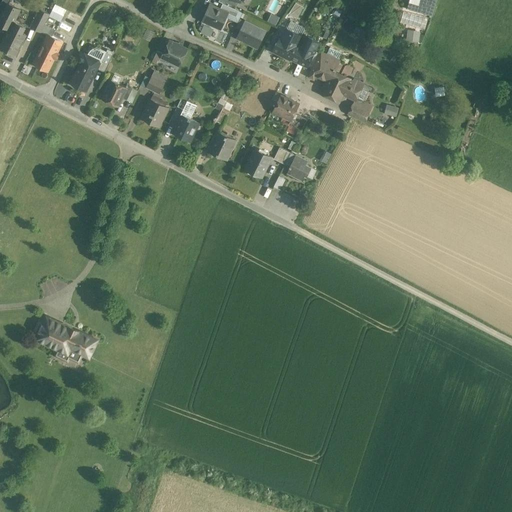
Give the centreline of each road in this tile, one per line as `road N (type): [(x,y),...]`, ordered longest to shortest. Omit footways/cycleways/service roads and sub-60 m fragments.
road 1 (residential): [(45,97),(292,225)]
road 2 (track): [(292,225),(511,341)]
road 3 (residential): [(183,35),(329,102)]
